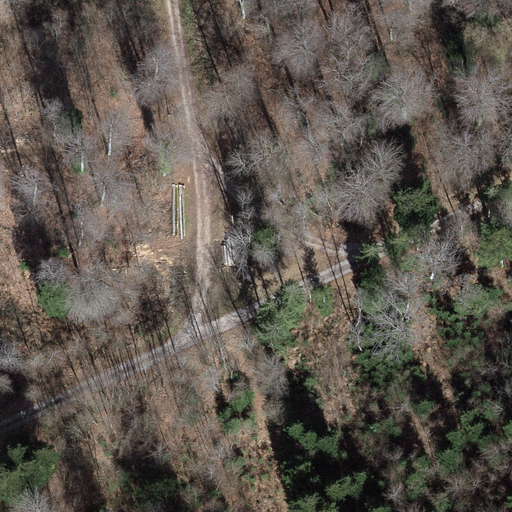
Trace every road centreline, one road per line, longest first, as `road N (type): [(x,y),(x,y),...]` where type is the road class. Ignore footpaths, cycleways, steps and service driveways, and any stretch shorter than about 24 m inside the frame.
road 1 (track): [(0,433),(191,337),(511,200)]
road 2 (track): [(191,337),(213,240),(172,0)]
